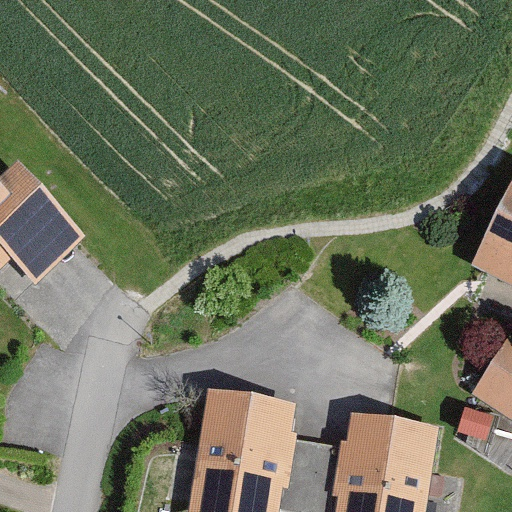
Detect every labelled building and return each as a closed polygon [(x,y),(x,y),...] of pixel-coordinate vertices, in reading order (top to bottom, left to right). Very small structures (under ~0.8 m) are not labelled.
[(7,203),(0,197),(0,287),(15,273),(43,298),(91,251),(24,184),(7,203)] [(511,212),(477,284),(511,303),(511,212)] [(511,354),(481,406),(511,426),(511,354)] [(288,511),(303,420),(211,408),(194,511),(288,511)] [(433,511),(441,443),(358,433),(346,511),(433,511)]
